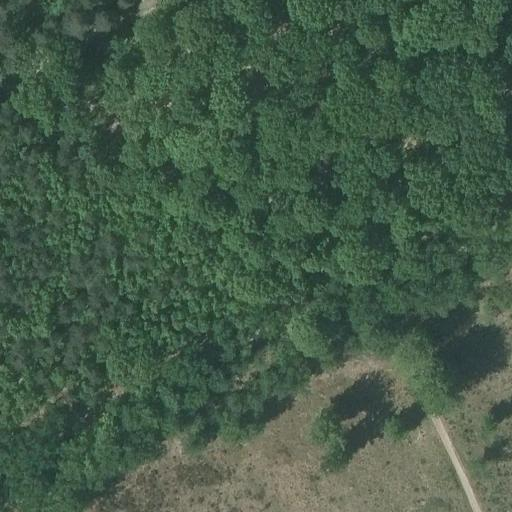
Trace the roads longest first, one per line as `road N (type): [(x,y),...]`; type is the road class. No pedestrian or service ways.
road 1 (track): [(0,79),(341,227),(377,288),(477,511)]
road 2 (track): [(0,445),(511,227)]
